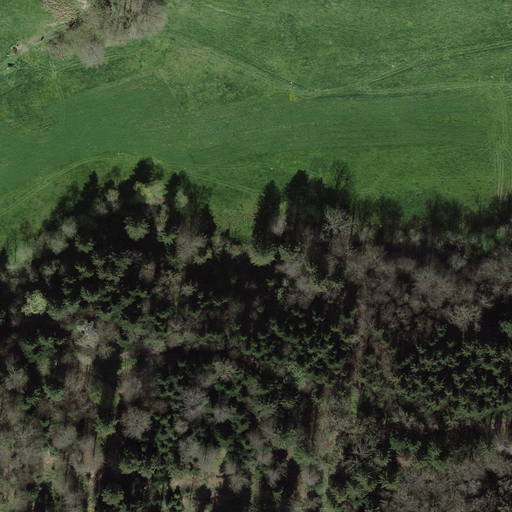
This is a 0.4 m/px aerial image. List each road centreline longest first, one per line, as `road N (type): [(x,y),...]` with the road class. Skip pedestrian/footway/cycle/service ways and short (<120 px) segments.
road 1 (track): [(0,390),(92,358),(181,349),(246,360),(350,417),(385,425),(511,421)]
road 2 (track): [(95,511),(164,491),(239,488),(355,445),(447,428)]
road 3 (track): [(511,258),(498,266),(442,253),(345,265),(309,243),(263,243),(231,267)]
